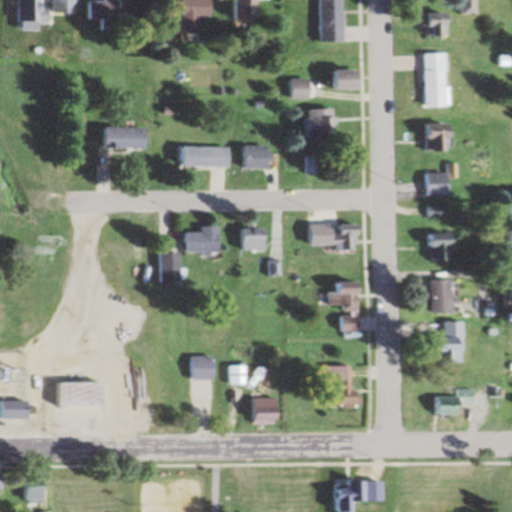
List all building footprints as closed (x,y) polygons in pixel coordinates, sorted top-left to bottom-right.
[(37,21),(37,0),(12,0),(13,21),(37,21)] [(72,0),(45,0),(45,14),(72,14),(72,0)] [(106,0),(80,0),(80,20),(107,20),(106,0)] [(114,0),(114,11),(137,11),(136,0),(114,0)] [(202,17),(202,0),(172,0),(172,35),(194,35),(194,17),(202,17)] [(243,0),(220,0),(220,20),(244,20),(243,0)] [(333,0),(309,0),(310,42),(333,42),(333,0)] [(468,0),(452,0),(453,15),(468,15),(468,0)] [(420,28),(420,37),(439,37),(439,13),(412,13),(412,28),(420,28)] [(414,54),(414,107),(435,107),(435,54),(414,54)] [(507,57),(493,56),(492,64),(506,66),(507,57)] [(352,90),(352,70),(320,70),(320,90),(352,90)] [(283,79),(283,99),(302,99),(302,79),(283,79)] [(296,136),(325,136),(325,109),(296,109),(296,136)] [(439,124),(413,124),(413,142),(420,142),(420,151),(443,151),(443,134),(439,134),(439,124)] [(140,148),(140,128),(96,126),(96,147),(140,148)] [(258,169),(258,145),(234,145),(234,169),(258,169)] [(222,166),(222,147),(173,147),(173,166),(222,166)] [(318,155),(299,155),(299,175),(318,175),(318,155)] [(417,196),(441,196),(441,178),(450,178),(450,164),(440,164),(440,174),(417,174),(417,196)] [(434,208),(420,208),(421,217),(435,216),(434,208)] [(349,222),(313,222),(313,236),(321,236),(321,249),(349,249),(349,222)] [(212,251),(212,226),(192,226),(192,233),(176,233),(176,251),(212,251)] [(232,228),(232,252),(259,252),(259,228),(232,228)] [(418,262),(442,262),(442,234),(418,234),(418,262)] [(171,253),(151,253),(151,283),(171,283),(171,253)] [(420,314),(441,314),(441,280),(420,280),(420,314)] [(320,306),(330,306),(331,331),(348,331),(348,282),(320,282),(320,306)] [(453,322),(434,322),(434,338),(424,338),(424,363),(448,363),(448,351),(453,351),(453,322)] [(209,380),(209,357),(183,357),(183,380),(209,380)] [(241,366),(222,366),(222,386),(241,386),(241,366)] [(326,408),(342,408),(342,367),(313,367),(313,395),(326,395),(326,408)] [(91,406),(91,383),(48,383),(48,406),(91,406)] [(448,397),(423,397),(423,416),(450,416),(450,406),(465,406),(465,390),(448,390),(448,397)] [(269,399),(241,399),(241,425),(269,425),(269,399)] [(0,419),(23,419),(23,402),(0,401),(0,419)] [(38,480),(16,481),(16,502),(38,502),(38,480)] [(322,511),(342,511),(343,502),(352,502),(352,482),(322,482),(322,511)] [(370,511),(372,502),(363,501),(361,511),(370,511)]
